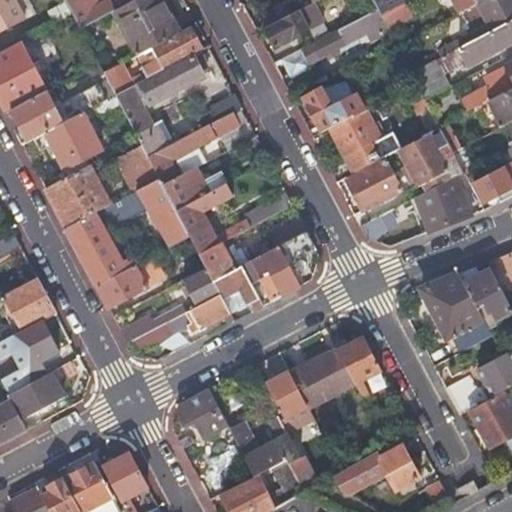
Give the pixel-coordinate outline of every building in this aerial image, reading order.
[(0,0),(0,30),(23,19),(13,0),(0,0)] [(62,0),(70,14),(78,29),(113,10),(131,0),(105,0),(94,6),(88,9),(83,0),(62,0)] [(83,0),(88,9),(94,6),(90,0),(83,0)] [(149,47),(175,33),(157,0),(131,0),(113,10),(136,54),(149,47)] [(280,0),(270,5),(277,19),(288,14),(280,0)] [(370,0),(374,7),(378,14),(389,8),(398,3),(395,0),(370,0)] [(404,0),(398,3),(389,8),(398,25),(418,15),(410,0),(404,0)] [(449,0),(456,13),(475,2),(480,0),(449,0)] [(466,35),(469,40),(511,17),(511,0),(480,0),(475,2),(481,14),(465,22),(471,33),(466,35)] [(277,19),(263,27),(273,47),(307,29),(321,22),(310,1),(295,10),(288,14),(277,19)] [(69,14),(63,3),(46,11),(52,23),(69,14)] [(373,37),(377,45),(391,38),(378,14),(374,7),(336,28),(336,29),(328,34),(314,42),(309,44),(308,42),(301,46),(308,62),(325,53),(328,57),(334,54),(332,50),(360,34),(364,42),(373,37)] [(408,71),(414,82),(423,98),(445,86),(439,73),(456,64),(452,58),(459,55),(462,61),(464,66),(511,40),(511,17),(469,40),(408,71)] [(307,29),(313,40),(327,33),(321,22),(307,29)] [(112,94),(136,82),(198,49),(186,27),(175,33),(149,47),(155,59),(140,67),(143,73),(127,80),(118,63),(101,73),(104,79),(112,94)] [(313,40),(314,42),(328,34),(327,33),(313,40)] [(0,107),(3,113),(8,110),(43,91),(17,43),(0,52),(0,107)] [(452,58),(456,64),(462,61),(459,55),(452,58)] [(135,138),(145,156),(170,143),(158,121),(150,126),(136,100),(143,96),(147,103),(198,74),(196,70),(201,67),(195,56),(190,58),(189,56),(137,84),(136,82),(112,94),(116,102),(135,138)] [(460,97),(467,109),(486,99),(502,91),(510,86),(511,85),(511,59),(490,71),(494,79),(460,97)] [(96,64),(82,71),(86,78),(100,71),(96,64)] [(70,117),(112,94),(104,79),(62,101),(70,117)] [(425,132),(426,132),(437,126),(437,125),(423,98),(414,82),(403,88),(416,113),(409,117),(418,136),(425,132)] [(328,104),(349,93),(345,86),(338,83),(330,87),(330,85),(321,89),(328,104)] [(486,99),(499,126),(503,124),(511,119),(511,85),(510,86),(502,91),(486,99)] [(319,132),(328,127),(350,115),(362,109),(366,107),(357,89),(349,93),(328,104),(321,89),(320,87),(301,97),(319,132)] [(25,141),(32,137),(43,131),(65,119),(56,102),(50,105),(43,91),(8,110),(17,127),(25,141)] [(51,184),(87,164),(84,159),(99,151),(93,139),(95,138),(84,117),(92,112),(96,113),(116,102),(112,94),(70,117),(65,119),(43,131),(32,137),(39,149),(44,147),(49,155),(54,152),(64,170),(48,179),(51,184)] [(196,116),(202,127),(229,113),(230,113),(237,109),(230,95),(207,107),(208,109),(196,116)] [(328,127),(351,172),(380,156),(385,154),(362,109),(350,115),(328,127)] [(157,178),(174,210),(221,185),(222,184),(216,172),(199,181),(191,168),(177,175),(170,160),(200,144),(216,136),(233,127),(236,126),(229,113),(202,127),(170,143),(145,156),(157,178)] [(511,119),(503,124),(511,140),(507,142),(511,151),(511,119)] [(445,140),(451,137),(443,122),(437,125),(437,126),(445,140)] [(12,130),(19,143),(25,141),(17,127),(12,130)] [(241,142),(233,127),(216,136),(224,151),(241,142)] [(420,183),(424,190),(460,171),(450,152),(445,141),(434,147),(426,132),(425,132),(418,136),(396,148),(405,163),(414,181),(416,185),(420,183)] [(445,141),(450,152),(457,148),(451,137),(445,140),(445,141)] [(177,175),(191,168),(208,159),(200,144),(170,160),(177,175)] [(460,171),(467,183),(470,181),(476,178),(460,146),(457,148),(450,152),(460,171)] [(344,180),(360,210),(360,211),(398,190),(398,189),(389,173),(389,172),(382,159),(344,180)] [(467,184),(481,209),(484,207),(511,193),(511,190),(509,185),(511,184),(511,166),(509,161),(476,178),(470,181),(467,183),(467,184)] [(398,189),(398,190),(414,181),(405,163),(389,172),(389,173),(398,189)] [(43,188),(64,228),(108,204),(87,164),(51,184),(43,188)] [(413,196),(425,231),(468,215),(457,188),(467,184),(467,183),(460,171),(424,190),(413,196)] [(94,286),(132,266),(128,258),(119,262),(103,232),(111,227),(112,228),(144,211),(164,248),(181,239),(187,236),(174,210),(157,178),(108,204),(64,228),(94,286)] [(187,236),(197,254),(216,244),(220,242),(288,206),(282,193),(248,212),(250,215),(211,238),(197,212),(227,196),(221,185),(174,210),(187,236)] [(263,232),(272,247),(302,231),(295,219),(284,225),(282,222),(263,232)] [(363,238),(382,245),(375,233),(368,220),(357,226),(363,238)] [(272,247),(257,255),(278,296),(297,285),(283,259),(308,244),(302,231),(272,247)] [(0,255),(17,247),(9,233),(0,238),(0,255)] [(216,244),(219,250),(224,248),(220,242),(216,244)] [(204,267),(211,280),(230,270),(219,250),(216,244),(197,254),(204,267)] [(219,250),(230,270),(239,265),(244,262),(244,261),(246,257),(242,249),(236,248),(231,250),(228,245),(224,248),(219,250)] [(488,268),(500,291),(511,284),(511,251),(484,261),(488,268)] [(171,268),(177,281),(181,280),(204,267),(197,254),(171,268)] [(244,262),(239,265),(247,281),(255,277),(268,301),(278,296),(257,255),(244,262)] [(237,288),(249,311),(260,305),(247,281),(239,265),(230,270),(211,280),(218,293),(221,300),(231,295),(229,292),(237,288)] [(475,265),(456,273),(461,282),(479,273),(475,265)] [(94,286),(106,308),(144,288),(139,279),(143,277),(141,272),(137,274),(132,266),(94,286)] [(181,280),(194,306),(218,293),(211,280),(204,267),(181,280)] [(495,319),(510,310),(500,291),(488,268),(479,273),(461,282),(475,307),(481,303),(486,312),(491,310),(495,319)] [(423,286),(448,334),(480,316),(475,307),(461,282),(456,273),(423,286)] [(37,321),(52,313),(33,277),(0,295),(0,296),(19,331),(37,321)] [(125,343),(130,354),(179,329),(184,326),(186,329),(188,333),(221,315),(225,324),(232,320),(221,300),(218,293),(194,306),(183,312),(125,343)] [(117,330),(125,343),(183,312),(179,305),(150,320),(147,314),(117,330)] [(448,334),(458,352),(490,334),(480,316),(448,334)] [(0,379),(0,385),(5,395),(43,375),(36,362),(54,352),(37,321),(19,331),(0,341),(0,356),(8,352),(17,370),(7,376),(0,379)] [(359,381),(379,370),(361,336),(333,350),(334,352),(351,382),(359,397),(364,406),(364,407),(371,403),(359,381)] [(478,369),(492,395),(509,386),(511,384),(511,351),(509,353),(478,369)] [(286,369),(277,352),(265,358),(275,377),(264,383),(283,418),(305,406),(288,375),(286,369)] [(305,406),(305,407),(310,404),(347,385),(351,382),(334,352),(330,354),(318,360),(293,373),(288,375),(305,406)] [(286,369),(288,375),(293,373),(318,360),(315,355),(286,369)] [(8,400),(10,404),(16,417),(60,394),(48,372),(43,375),(5,395),(8,400)] [(446,389),(460,416),(469,411),(489,400),(483,390),(479,387),(476,389),(468,376),(446,389)] [(283,418),(264,383),(260,385),(276,415),(283,428),(285,432),(311,418),(309,414),(305,407),(305,406),(283,418)] [(201,393),(220,428),(224,426),(224,425),(206,390),(201,393)] [(201,438),(220,428),(201,393),(179,404),(177,412),(184,425),(190,422),(195,426),(201,438)] [(504,441),(511,456),(511,413),(501,394),(489,400),(469,411),(479,428),(484,426),(495,446),(504,441)] [(364,406),(359,397),(348,404),(353,412),(364,406)] [(0,404),(0,442),(24,431),(16,417),(10,404),(8,400),(0,404)] [(332,412),(319,419),(324,430),(337,423),(332,412)] [(251,477),(255,475),(268,469),(285,459),(287,463),(299,456),(285,432),(283,428),(276,415),(268,420),(277,438),(256,450),(240,421),(231,427),(229,423),(224,425),(224,426),(226,428),(251,477)] [(238,417),(229,423),(231,427),(240,421),(238,417)] [(490,449),(495,446),(484,426),(479,428),(490,449)] [(177,441),(181,448),(192,442),(190,437),(184,437),(177,441)] [(340,471),(332,475),(340,489),(347,493),(384,473),(394,489),(411,480),(418,476),(400,443),(378,455),(375,457),(372,451),(344,468),(340,471)] [(123,511),(157,511),(155,507),(146,511),(131,511),(127,503),(125,499),(133,495),(145,488),(126,453),(100,467),(123,511)] [(287,463),(302,491),(314,485),(299,456),(287,463)] [(268,469),(286,501),(302,491),(287,463),(285,459),(268,469)] [(92,462),(65,476),(84,511),(116,511),(118,511),(92,462)] [(218,495),(226,511),(265,511),(273,508),(255,475),(251,477),(247,480),(218,495)] [(84,511),(65,476),(37,492),(48,511),(84,511)] [(424,486),(432,503),(445,496),(436,479),(424,486)] [(411,480),(394,489),(397,496),(414,486),(411,480)] [(8,505),(10,511),(48,511),(37,492),(36,490),(8,505)] [(125,499),(127,503),(135,499),(133,495),(125,499)]
